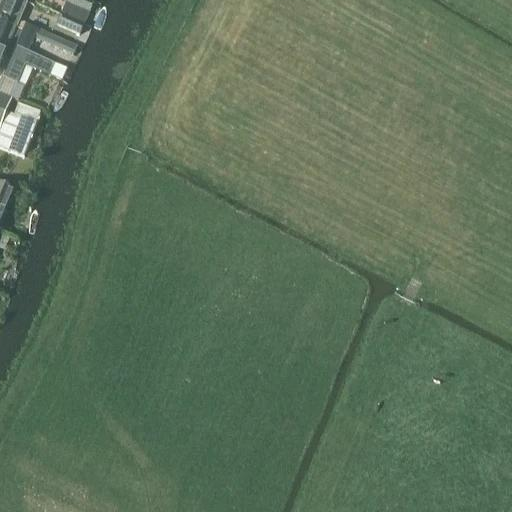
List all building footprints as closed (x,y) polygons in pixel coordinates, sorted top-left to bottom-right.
[(16,0),(0,0),(0,24),(15,31),(18,24),(26,6),(19,3),(19,1),(16,0)] [(94,5),(81,0),(68,0),(66,5),(90,16),(94,5)] [(90,16),(66,5),(61,18),(84,28),(90,16)] [(84,28),(61,18),(56,29),(79,39),(84,28)] [(0,24),(0,54),(4,56),(12,38),(19,41),(22,34),(15,31),(0,24)] [(19,41),(16,48),(17,49),(28,53),(34,39),(38,30),(26,25),(25,27),(22,34),(19,41)] [(38,30),(34,39),(73,56),(74,57),(78,48),(38,30)] [(16,48),(10,63),(25,69),(26,70),(27,67),(52,78),(57,66),(31,55),(28,53),(17,49),(16,48)] [(10,63),(2,80),(17,87),(25,69),(10,63)] [(0,129),(6,115),(11,102),(0,97),(0,129)] [(0,129),(0,150),(23,160),(40,115),(17,107),(13,118),(6,115),(0,129)] [(0,223),(4,214),(12,193),(0,187),(0,223)]
